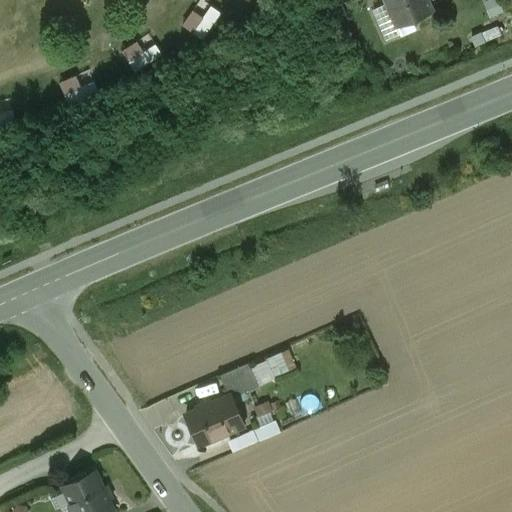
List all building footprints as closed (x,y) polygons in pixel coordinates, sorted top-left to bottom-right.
[(433,11),(428,0),(384,0),(396,27),(433,11)] [(249,362),(219,375),(226,390),(242,383),(245,391),(259,385),(249,362)] [(230,395),(215,402),(228,431),(243,424),(230,395)] [(215,402),(186,414),(199,444),(228,431),(215,402)] [(235,448),(282,429),(278,419),(231,438),(235,448)] [(95,471),(62,486),(63,488),(70,503),(67,505),(68,507),(70,511),(114,511),(108,499),(112,497),(106,486),(103,487),(95,471)] [(63,488),(49,494),(57,511),(58,511),(68,507),(67,505),(70,503),(63,488)]
